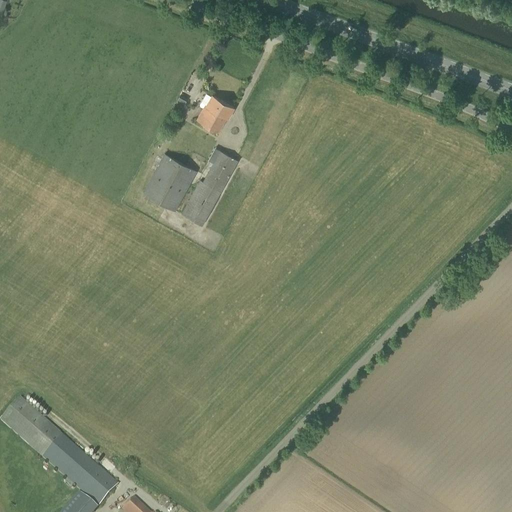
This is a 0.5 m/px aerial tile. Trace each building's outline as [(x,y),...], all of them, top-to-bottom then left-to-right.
[(180,94),(177,100),(184,104),(187,98),(180,94)] [(234,108),(212,95),(204,107),(196,120),(218,132),(227,118),(228,118),(234,108)] [(202,226),(238,161),(218,150),(202,181),(199,180),(181,214),(202,226)] [(175,212),(197,171),(164,153),(142,194),(175,212)] [(0,420),(99,507),(118,485),(19,398),(0,420)] [(95,511),(98,509),(78,492),(61,511),(95,511)] [(148,511),(133,498),(120,511),(148,511)]
